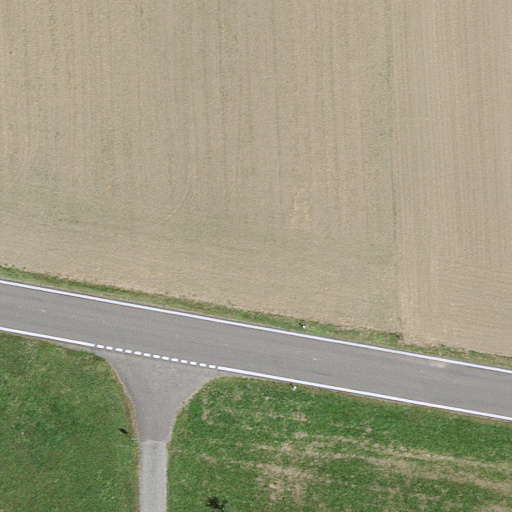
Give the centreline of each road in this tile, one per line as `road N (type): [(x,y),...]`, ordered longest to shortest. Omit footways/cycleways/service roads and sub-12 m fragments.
road 1 (tertiary): [(511,389),(0,297)]
road 2 (track): [(153,325),(152,511)]
